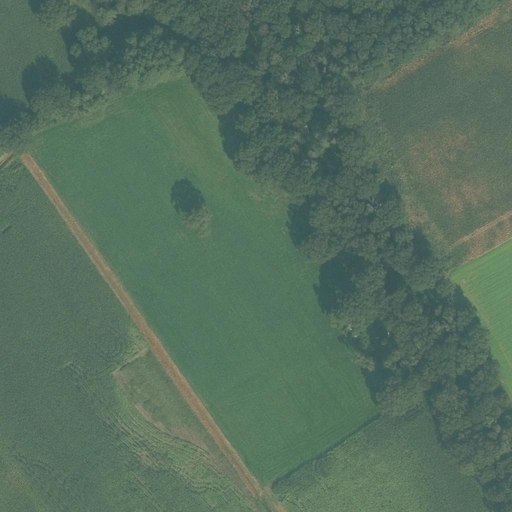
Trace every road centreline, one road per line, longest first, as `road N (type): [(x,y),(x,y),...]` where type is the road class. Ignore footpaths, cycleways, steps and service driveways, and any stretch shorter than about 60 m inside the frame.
road 1 (track): [(496,511),(463,421),(348,241),(198,52),(182,0)]
road 2 (track): [(198,52),(41,110),(0,154)]
